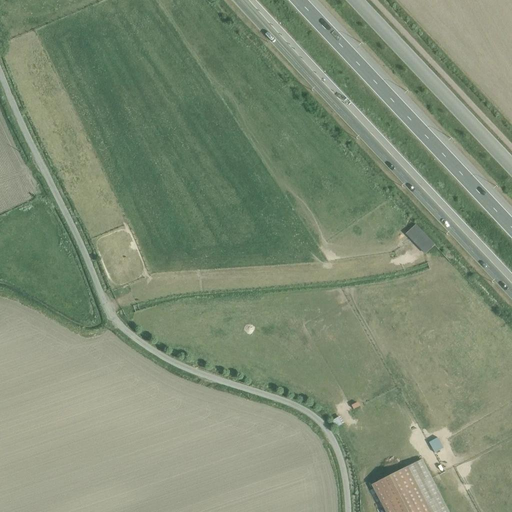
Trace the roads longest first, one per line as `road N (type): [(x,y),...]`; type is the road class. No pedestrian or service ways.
road 1 (unclassified): [(0,71),(114,318),(178,364),(307,411),(339,454),(348,511)]
road 2 (trunk): [(246,0),(511,282)]
road 3 (trunk): [(511,228),(297,0)]
road 4 (unclassified): [(511,166),(354,0)]
